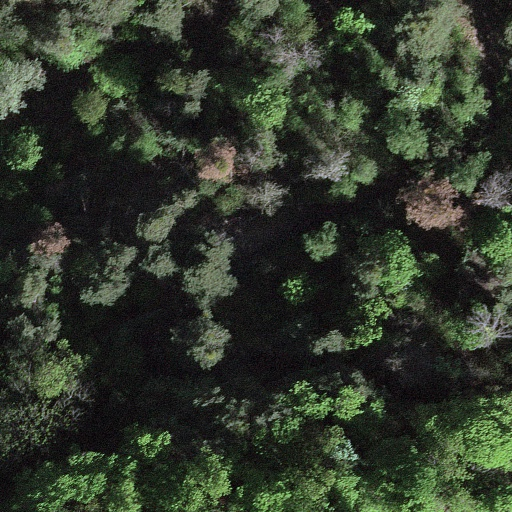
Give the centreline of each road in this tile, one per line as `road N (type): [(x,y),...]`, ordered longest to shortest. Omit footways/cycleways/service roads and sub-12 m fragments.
road 1 (track): [(462,0),(491,8),(507,127),(220,283),(153,362),(296,356),(511,417)]
road 2 (track): [(0,126),(77,66),(214,0)]
